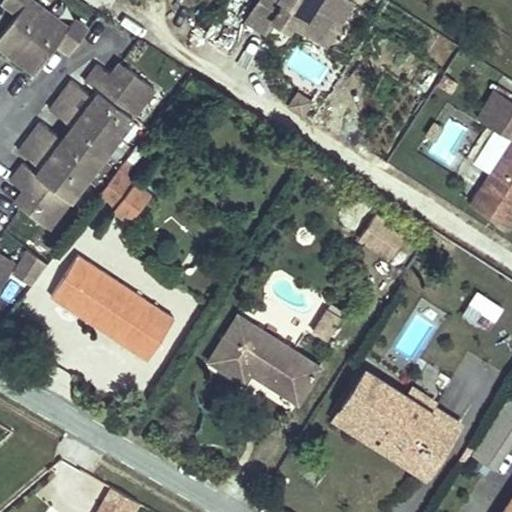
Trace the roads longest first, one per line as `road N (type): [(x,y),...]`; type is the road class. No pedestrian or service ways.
road 1 (unknown): [(511,260),(446,224),(227,73)]
road 2 (residential): [(0,377),(227,511)]
